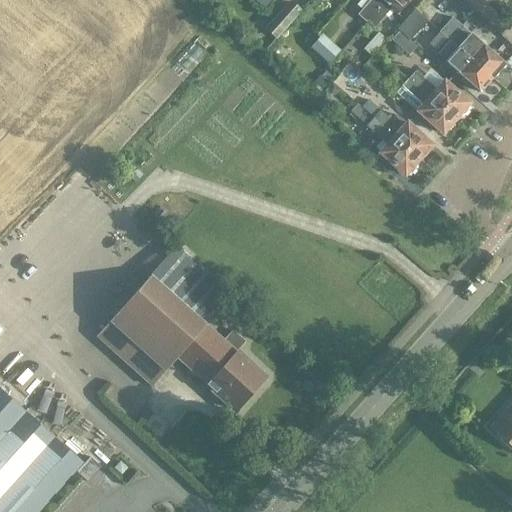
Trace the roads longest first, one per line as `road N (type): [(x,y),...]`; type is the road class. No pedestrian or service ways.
road 1 (secondary): [(279,511),(510,254)]
road 2 (residential): [(511,129),(454,204),(510,254)]
